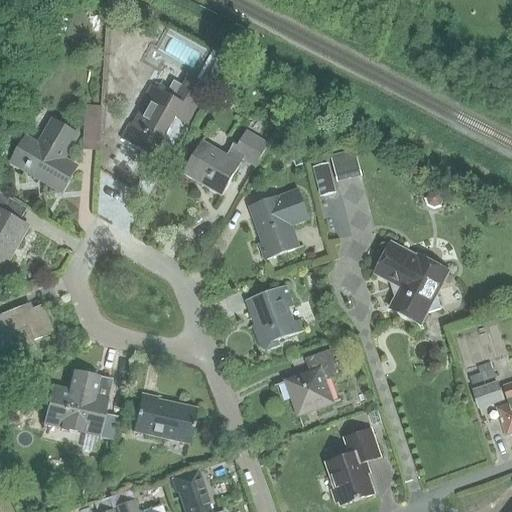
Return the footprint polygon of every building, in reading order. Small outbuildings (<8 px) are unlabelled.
[(60,15),(46,41),(56,47),(70,21),(60,15)] [(190,76),(183,88),(173,82),(166,94),(151,86),(139,107),(142,108),(132,126),(129,124),(120,140),(154,159),(176,119),(190,127),(212,89),(190,76)] [(63,162),(76,138),(52,125),(40,147),(27,140),(13,164),(60,190),(73,167),(63,162)] [(84,126),(82,150),(98,151),(100,127),(84,126)] [(248,133),(238,149),(232,145),(226,155),(203,142),(184,176),(222,199),(244,161),(255,168),(268,145),(248,133)] [(353,148),(329,154),(336,183),(360,177),(353,148)] [(325,166),(312,169),(319,198),(332,195),(325,166)] [(298,249),(291,228),(308,222),(297,190),(250,207),(262,242),(259,244),(265,261),(298,249)] [(427,206),(433,209),(438,207),(441,201),(440,195),(434,192),(428,194),(425,200),(427,206)] [(0,276),(1,276),(28,228),(4,214),(12,200),(0,193),(0,276)] [(435,295),(448,272),(417,256),(416,258),(390,244),(374,275),(391,284),(395,298),(389,310),(419,326),(425,314),(440,310),(435,295)] [(252,327),(260,350),(265,351),(279,347),(278,343),(304,334),(300,321),(293,324),(288,309),(294,307),(287,287),(246,302),(255,326),(252,327)] [(0,339),(12,335),(25,368),(41,361),(33,341),(53,333),(42,306),(21,314),(19,308),(0,315),(0,339)] [(459,335),(468,362),(508,350),(499,320),(483,325),(483,328),(459,335)] [(350,340),(341,343),(346,356),(355,353),(350,340)] [(325,381),(340,375),(332,351),(306,360),(311,375),(287,383),(299,417),(333,405),(325,381)] [(468,378),(471,386),(495,378),(489,363),(477,368),(479,374),(468,378)] [(71,372),(67,390),(52,387),(42,427),(112,443),(117,419),(104,416),(108,399),(94,396),(98,378),(71,372)] [(496,382),(471,391),(478,410),(503,401),(496,382)] [(511,382),(501,386),(508,405),(498,408),(507,436),(511,434),(511,382)] [(189,445),(196,409),(157,401),(158,399),(141,395),(133,433),(189,445)] [(381,458),(371,430),(344,440),(350,456),(326,464),(335,491),(332,494),(335,500),(339,501),(341,507),(375,495),(364,464),(381,458)] [(210,511),(196,472),(171,481),(181,511),(210,511)] [(135,511),(128,492),(111,498),(116,511),(135,511)] [(112,511),(110,511),(106,499),(91,503),(94,511),(112,511)]
